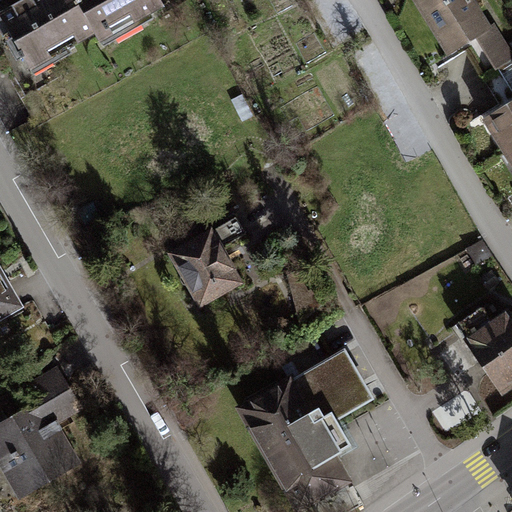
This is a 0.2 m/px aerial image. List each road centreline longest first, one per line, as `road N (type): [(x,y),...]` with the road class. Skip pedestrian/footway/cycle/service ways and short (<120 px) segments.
road 1 (residential): [(0,165),(208,511)]
road 2 (residential): [(511,249),(359,0)]
